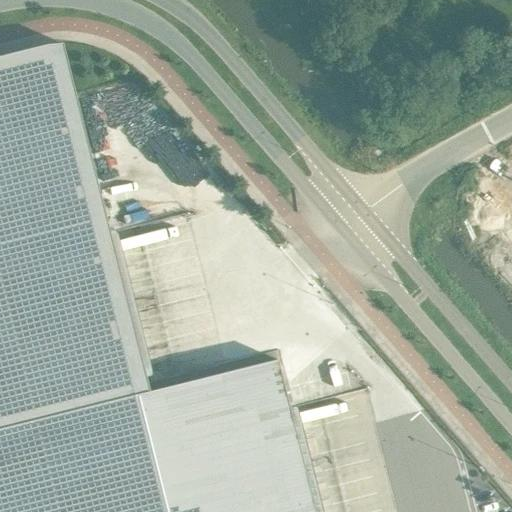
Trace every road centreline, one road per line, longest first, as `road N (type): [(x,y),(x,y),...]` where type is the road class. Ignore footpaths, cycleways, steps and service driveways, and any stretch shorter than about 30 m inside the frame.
road 1 (unclassified): [(92,0),(165,32),(341,228)]
road 2 (unclassified): [(362,208),(217,44),(163,0)]
road 3 (unclassified): [(341,228),(511,425)]
road 4 (unclassified): [(511,381),(362,208)]
road 5 (unclassified): [(511,122),(362,208)]
